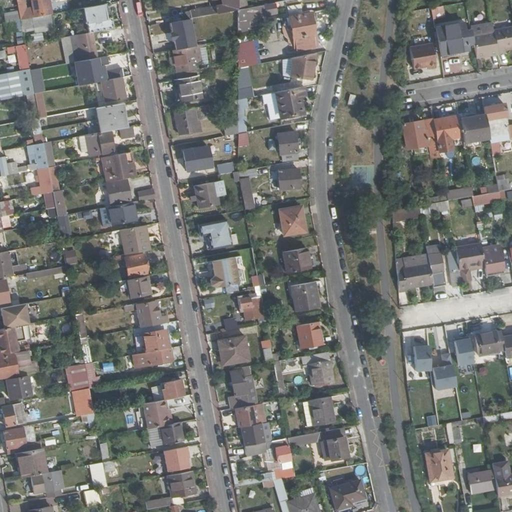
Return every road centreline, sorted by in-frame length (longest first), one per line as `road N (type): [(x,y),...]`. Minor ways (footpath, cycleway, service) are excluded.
road 1 (residential): [(389,511),(321,191),(324,103),(348,0)]
road 2 (residential): [(225,511),(130,0)]
